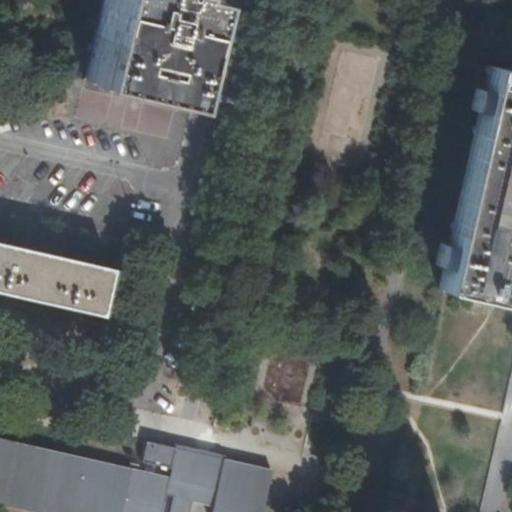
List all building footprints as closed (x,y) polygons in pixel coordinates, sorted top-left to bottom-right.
[(100,0),(82,79),(174,101),(197,0),(100,0)] [(511,215),(511,70),(488,65),(437,288),(493,301),(511,215)] [(107,268),(0,243),(0,291),(97,313),(107,268)] [(159,511),(168,477),(166,477),(128,468),(0,439),(0,502),(43,511),(159,511)] [(169,466),(173,447),(145,441),(141,461),(169,466)] [(214,488),(221,458),(173,447),(169,466),(166,477),(168,477),(214,488)] [(259,511),(270,470),(221,458),(214,488),(210,505),(208,511),(259,511)] [(210,505),(214,488),(168,477),(159,511),(186,511),(189,500),(210,505)]
